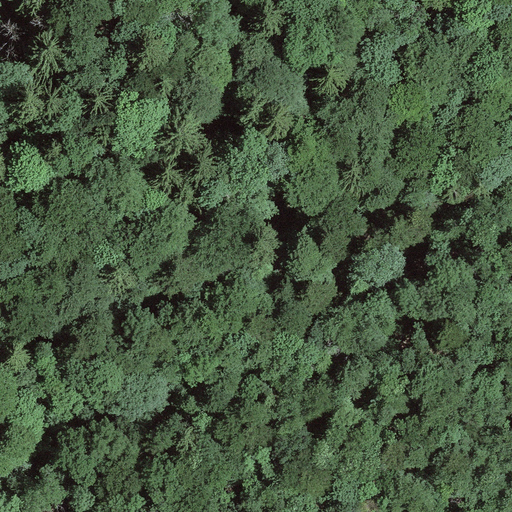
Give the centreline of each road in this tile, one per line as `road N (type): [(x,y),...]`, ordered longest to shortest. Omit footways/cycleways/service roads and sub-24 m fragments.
road 1 (track): [(0,454),(229,391),(395,276),(511,227)]
road 2 (track): [(0,192),(32,182),(111,183),(146,148),(213,129),(285,76),(387,34),(437,0)]
